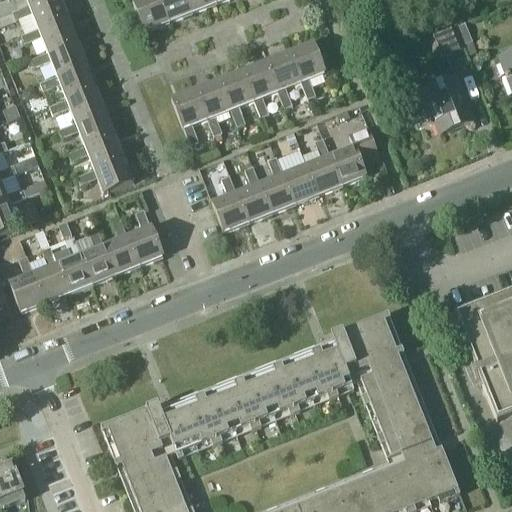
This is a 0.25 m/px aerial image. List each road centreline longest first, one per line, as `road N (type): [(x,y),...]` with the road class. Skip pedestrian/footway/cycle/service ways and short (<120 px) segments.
road 1 (residential): [(33,369),(511,175)]
road 2 (unclassified): [(92,511),(33,369)]
